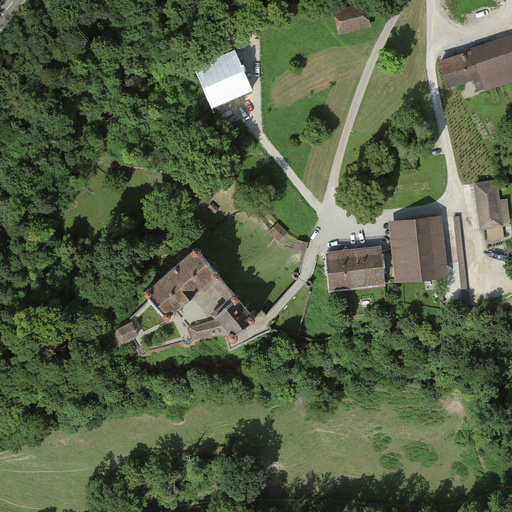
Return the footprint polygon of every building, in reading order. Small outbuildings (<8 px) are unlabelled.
[(337,11),(341,31),(371,25),(366,5),(337,11)] [(511,40),(468,55),(441,64),(448,87),(474,78),(478,90),(511,78),(511,40)] [(202,72),(218,108),(224,105),(220,96),(237,89),(233,80),(243,75),(238,63),(225,69),(223,63),(202,72)] [(478,185),(483,227),(489,226),(491,239),(503,238),(496,182),(478,185)] [(393,223),(400,279),(445,273),(438,217),(393,223)] [(286,234),(277,225),(270,232),(280,240),(286,234)] [(305,242),(299,240),(295,250),(302,252),(305,242)] [(152,299),(167,317),(211,278),(217,273),(197,249),(162,280),(147,293),(152,299)] [(339,255),(330,256),(333,286),(382,281),(381,271),(384,270),(383,261),(380,261),(378,250),(339,255)] [(216,313),(218,318),(228,334),(229,337),(231,339),(233,340),(236,339),(238,337),(239,334),(238,331),(246,325),(254,318),(236,297),(217,273),(211,278),(217,285),(221,286),(233,300),(216,313)] [(218,318),(191,327),(195,338),(202,336),(225,334),(228,334),(218,318)] [(132,322),(118,329),(116,333),(117,337),(120,340),(124,341),(133,336),(138,334),(135,328),(132,322)] [(134,338),(115,347),(124,365),(142,356),(134,338)]
